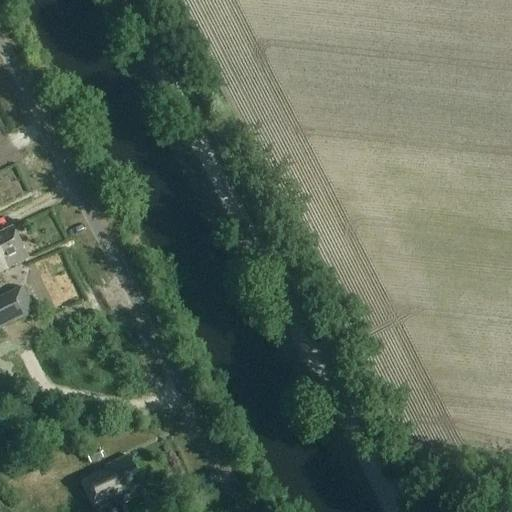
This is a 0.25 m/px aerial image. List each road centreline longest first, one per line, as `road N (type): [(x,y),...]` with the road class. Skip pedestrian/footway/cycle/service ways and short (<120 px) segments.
road 1 (track): [(396,511),(130,0)]
road 2 (unclassified): [(244,511),(0,45)]
